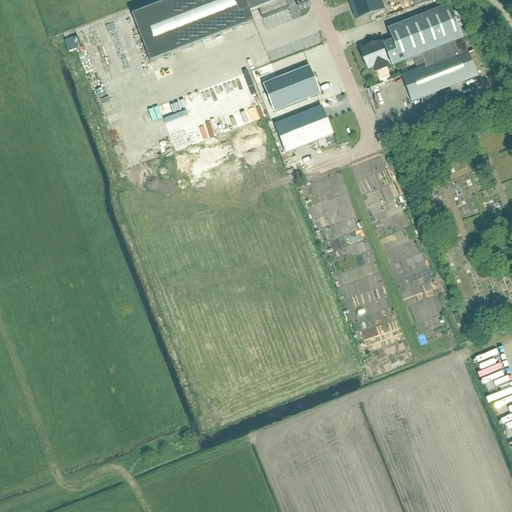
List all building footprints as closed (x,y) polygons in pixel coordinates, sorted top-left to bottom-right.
[(166,0),(132,14),(150,60),(252,20),(248,10),(257,7),(260,15),(287,4),(285,0),(166,0)] [(383,0),(351,0),(360,20),(388,11),(383,0)] [(385,63),(390,61),(392,68),(422,56),(426,67),(466,51),(449,6),(388,30),(392,42),(383,45),(383,43),(361,52),(368,70),(374,68),(375,71),(386,67),(385,63)] [(379,19),(394,14),(393,10),(378,15),(379,19)] [(412,103),(477,78),(466,51),(426,67),(401,77),(412,103)] [(309,68),(263,86),(274,114),(320,96),(309,68)] [(328,105),(282,124),(293,152),(339,133),(328,105)] [(333,107),(336,119),(342,117),(338,105),(333,107)] [(341,133),(343,138),(355,134),(354,129),(341,133)] [(330,157),(344,153),(342,148),(329,152),(330,157)] [(453,314),(458,325),(462,323),(458,312),(453,314)] [(250,465),(160,492),(166,511),(262,511),(264,511),(250,465)]
